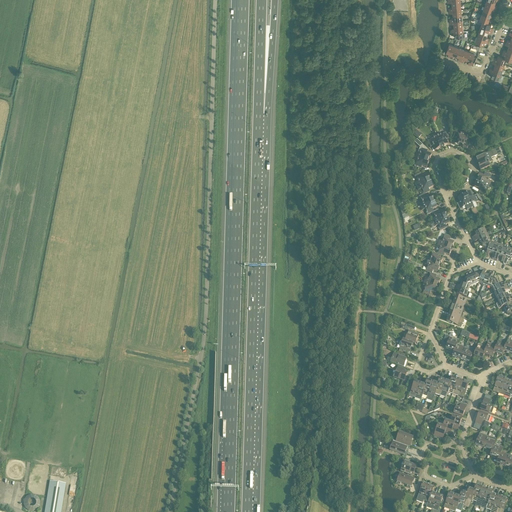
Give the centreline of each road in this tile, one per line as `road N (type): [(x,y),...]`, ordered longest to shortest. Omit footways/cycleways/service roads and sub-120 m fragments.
road 1 (unclassified): [(170,511),(205,326),(215,0)]
road 2 (motorway): [(240,0),(226,511)]
road 3 (track): [(316,511),(338,168),(328,54),(356,65)]
road 4 (motorway): [(250,511),(261,128)]
road 5 (track): [(63,511),(91,294)]
road 6 (motorway): [(261,128),(274,0)]
road 7 (residential): [(461,440),(444,447),(426,442),(422,477),(450,487),(474,476)]
road 8 (motorway): [(261,128),(261,0)]
